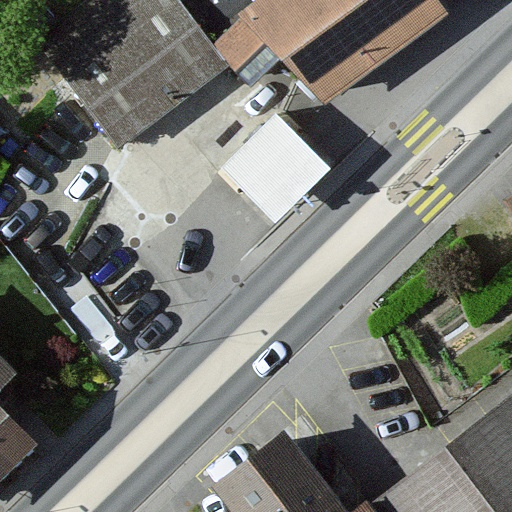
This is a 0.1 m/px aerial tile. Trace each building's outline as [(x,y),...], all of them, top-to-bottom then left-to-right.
[(183,0),(106,0),(39,42),(109,155),(233,79),(183,0)] [(429,0),(269,0),(245,18),(313,109),(440,14),(429,0)] [(311,154),(277,118),(221,171),(256,207),(272,224),(328,172),(311,154)] [(0,346),(0,402),(28,374),(0,346)] [(511,511),(511,389),(355,510),(356,511),(511,511)] [(236,491),(252,511),(353,511),(355,510),(301,441),(236,491)]
